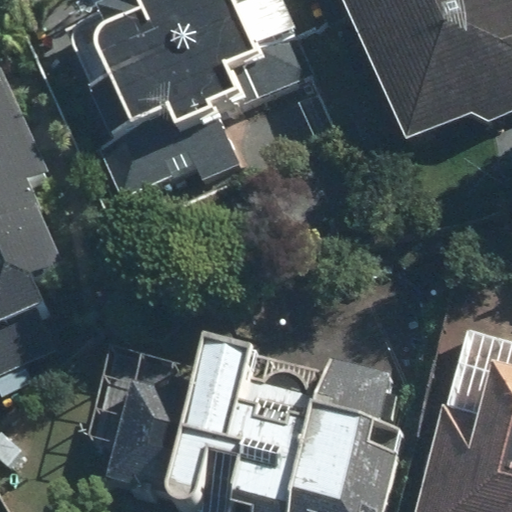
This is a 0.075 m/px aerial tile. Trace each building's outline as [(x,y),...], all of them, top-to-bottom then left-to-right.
[(161,0),(79,37),(128,151),(109,159),(131,209),(201,179),(207,193),(253,173),(234,130),(273,113),(268,103),(321,80),(305,42),(312,40),(294,0),(289,0),(257,14),(251,0),(161,0)] [(511,0),(320,0),(335,34),(365,21),(423,152),(493,121),(497,128),(511,121),(511,0)] [(0,385),(109,339),(44,187),(61,180),(17,78),(0,85),(0,385)] [(218,370),(113,351),(95,453),(124,458),(118,492),(183,504),(181,511),(393,511),(407,432),(390,428),(399,376),(342,366),(335,406),(271,394),(277,358),(221,348),(218,370)] [(511,511),(511,379),(504,416),(451,404),(427,511),(511,511)]
